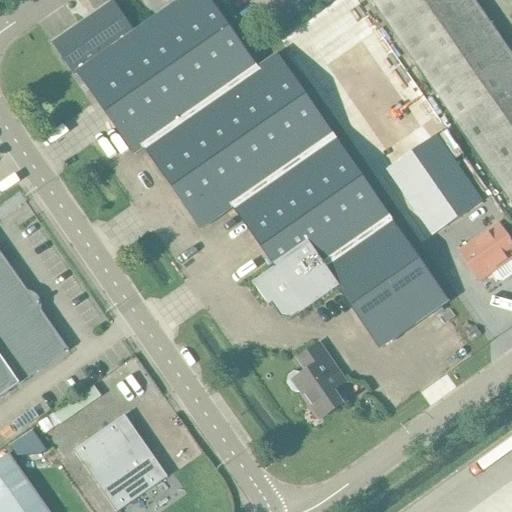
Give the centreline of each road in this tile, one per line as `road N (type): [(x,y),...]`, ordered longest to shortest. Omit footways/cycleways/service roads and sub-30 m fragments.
road 1 (unclassified): [(269,511),(0,121)]
road 2 (unclassified): [(297,511),(511,370)]
